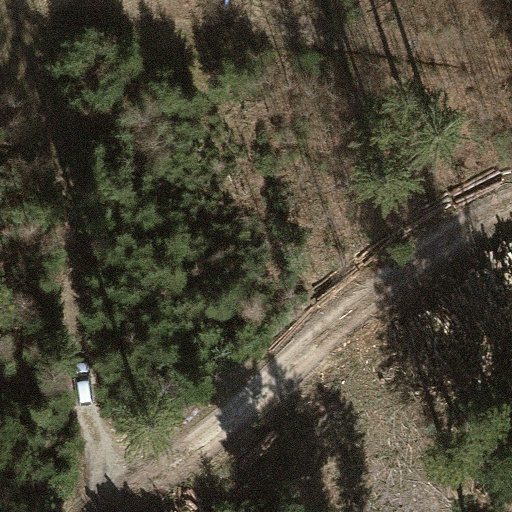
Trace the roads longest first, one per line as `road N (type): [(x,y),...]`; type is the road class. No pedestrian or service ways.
road 1 (track): [(112,511),(70,304),(56,145),(11,0)]
road 2 (track): [(511,211),(390,283),(113,511)]
road 3 (track): [(144,0),(213,26),(511,57)]
